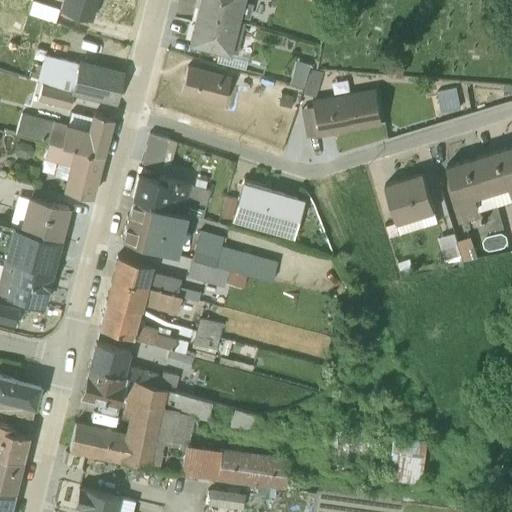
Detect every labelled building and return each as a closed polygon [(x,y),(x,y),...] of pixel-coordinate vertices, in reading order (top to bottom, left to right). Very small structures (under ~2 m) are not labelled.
[(91,18),(96,0),(60,0),(58,7),(33,0),(23,0),(20,11),(54,21),(58,9),(91,18)] [(197,0),(195,9),(237,19),(239,14),(247,16),(250,2),(243,0),(242,0),(197,0)] [(195,9),(186,43),(218,50),(215,60),(261,72),(264,61),(229,52),(232,42),(235,43),(241,20),(237,19),(195,9)] [(0,41),(0,58),(26,67),(31,52),(0,41)] [(45,54),(38,78),(72,91),(115,101),(121,74),(79,60),(78,62),(45,54)] [(301,86),(309,63),(295,59),(288,82),(301,86)] [(180,93),(222,103),(229,75),(186,65),(180,93)] [(322,71),(312,67),(304,92),(314,95),(322,71)] [(72,91),(42,83),(37,100),(68,108),(72,91)] [(305,136),(317,134),(380,123),(374,87),(373,86),(311,98),(312,106),(300,108),(305,136)] [(101,155),(111,118),(110,117),(90,111),(89,116),(71,111),(68,122),(66,121),(65,122),(54,119),(53,120),(21,112),(14,131),(37,138),(101,155)] [(148,133),(141,163),(161,165),(162,162),(171,164),(176,141),(167,139),(167,137),(148,133)] [(101,155),(37,138),(36,142),(45,145),(43,158),(57,163),(53,176),(64,178),(61,188),(90,196),(101,155)] [(511,144),(479,155),(494,205),(511,199),(511,196),(511,194),(511,144)] [(479,210),(494,205),(479,155),(445,165),(463,223),(481,217),(479,210)] [(435,211),(422,172),(384,184),(399,233),(437,221),(434,211),(435,211)] [(137,175),(131,198),(168,207),(171,195),(204,203),(208,187),(204,186),(206,179),(195,176),(193,183),(189,182),(189,181),(156,173),(155,177),(137,175)] [(268,186),(243,179),(238,198),(225,195),(220,214),(232,218),(231,220),(292,237),(303,200),(296,198),(268,190),(268,186)] [(67,205),(26,194),(26,197),(17,195),(9,225),(18,227),(58,238),(67,205)] [(131,198),(127,214),(121,238),(175,252),(181,228),(185,212),(168,207),(131,198)] [(58,238),(0,223),(0,255),(50,269),(58,238)] [(222,235),(200,229),(191,257),(270,279),(276,260),(220,243),(222,235)] [(444,262),(462,258),(454,232),(436,238),(444,262)] [(463,259),(477,256),(470,236),(457,240),(463,259)] [(111,277),(197,300),(200,291),(179,285),(181,278),(150,270),(152,263),(117,255),(111,277)] [(50,269),(4,257),(0,273),(0,293),(41,304),(50,269)] [(228,268),(191,257),(186,274),(223,285),(228,268)] [(111,277),(105,299),(141,308),(142,303),(175,312),(179,296),(111,277)] [(139,308),(105,299),(98,327),(184,351),(188,340),(155,330),(156,327),(136,321),(139,308)] [(19,309),(0,304),(0,322),(15,326),(19,309)] [(221,321),(198,316),(195,328),(218,335),(221,321)] [(218,335),(195,328),(192,341),(214,347),(218,335)] [(130,350),(94,342),(88,366),(173,389),(177,374),(162,369),(161,373),(128,362),(127,362),(130,350)] [(168,347),(164,361),(188,368),(192,355),(184,351),(168,347)] [(99,405),(115,409),(123,376),(88,366),(81,394),(100,400),(99,405)] [(0,409),(30,417),(38,385),(33,383),(0,374),(0,409)] [(217,479),(283,486),(287,456),(220,446),(188,443),(194,416),(205,418),(211,400),(123,376),(118,400),(123,402),(122,413),(126,414),(122,432),(74,422),(68,449),(119,460),(217,479)] [(234,407),(228,425),(250,431),(255,413),(234,407)] [(0,453),(20,459),(26,434),(10,430),(11,425),(0,422),(0,453)] [(392,477),(423,479),(427,435),(396,432),(392,477)] [(0,486),(12,490),(20,459),(0,453),(0,486)] [(115,511),(119,496),(77,485),(73,505),(77,507),(75,511),(115,511)] [(0,511),(6,511),(12,490),(0,486),(0,511)] [(206,487),(204,503),(241,507),(243,491),(206,487)]
